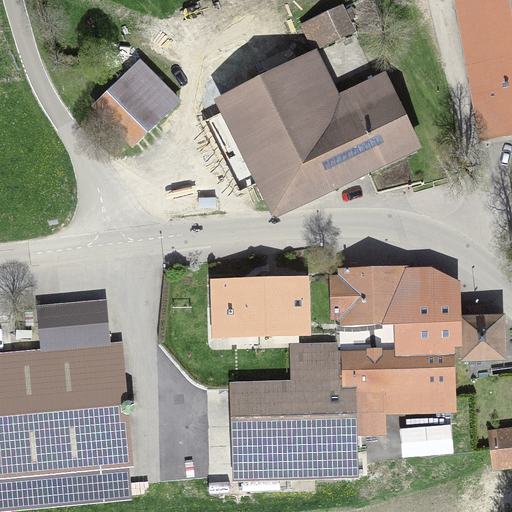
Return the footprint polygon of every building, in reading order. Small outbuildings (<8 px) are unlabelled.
[(511,0),(459,0),(484,133),(511,128),(511,0)] [(313,45),(348,29),(339,10),(304,27),(313,45)] [(139,63),(95,105),(133,144),(177,103),(139,63)] [(265,196),(271,210),(300,203),(367,171),(366,168),(404,151),(405,154),(409,152),(391,114),(401,109),(386,78),(355,92),(365,114),(351,121),(341,98),(324,106),(303,63),(222,101),(267,196),(265,196)] [(352,410),(452,407),(450,341),(458,341),(457,296),(410,272),(343,274),(344,280),(333,280),(333,281),(335,331),(335,346),(294,347),(295,386),(234,387),(237,478),(354,476),(352,410)] [(306,283),(214,286),(216,337),(307,334),(306,283)] [(106,299),(36,306),(41,350),(110,343),(106,299)] [(467,319),(462,319),(461,360),(504,358),(501,317),(480,319),(479,307),(467,307),(467,319)] [(7,316),(0,316),(0,349),(10,349),(7,316)] [(0,510),(132,499),(129,467),(133,467),(122,342),(110,343),(41,350),(0,353),(0,510)] [(511,462),(511,428),(492,430),(495,465),(511,462)]
